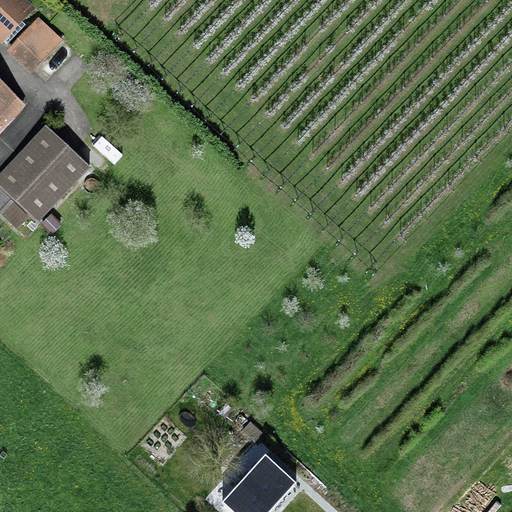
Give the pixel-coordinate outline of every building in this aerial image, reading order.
[(0,0),(0,38),(1,40),(29,10),(18,0),(0,0)] [(11,50),(33,71),(58,44),(37,23),(11,50)] [(0,113),(12,101),(0,90),(0,113)] [(89,168),(45,127),(0,175),(0,188),(37,224),(89,168)] [(240,485),(253,497),(251,500),(254,503),(256,500),(269,511),(295,484),(265,457),(263,460),(254,452),(247,452),(238,462),(238,469),(247,477),(240,485)]
